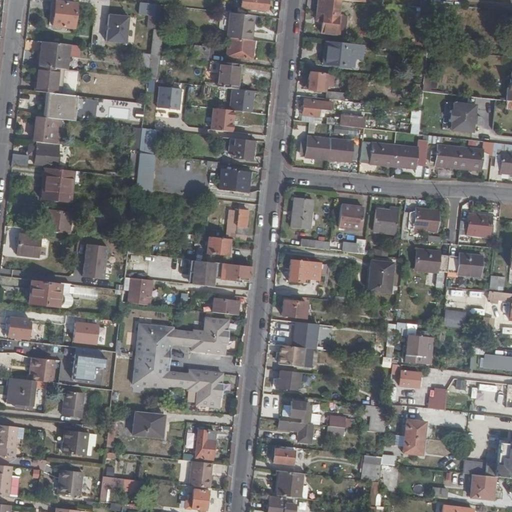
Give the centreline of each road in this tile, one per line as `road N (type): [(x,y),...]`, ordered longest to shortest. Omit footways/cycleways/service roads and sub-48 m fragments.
road 1 (residential): [(236,511),(273,175)]
road 2 (residential): [(273,175),(454,190)]
road 3 (residential): [(273,175),(293,0)]
road 4 (residential): [(16,0),(0,144)]
road 5 (unknown): [(278,134),(153,123)]
